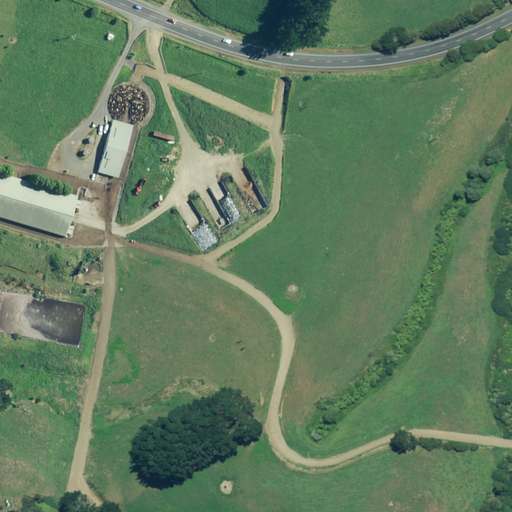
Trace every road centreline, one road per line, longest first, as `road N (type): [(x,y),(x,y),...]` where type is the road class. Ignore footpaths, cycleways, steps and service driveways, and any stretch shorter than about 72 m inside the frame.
road 1 (track): [(143,14),(201,176),(116,232),(73,454),(82,511)]
road 2 (primary): [(109,0),(225,44),(308,61),(434,50),(511,16)]
